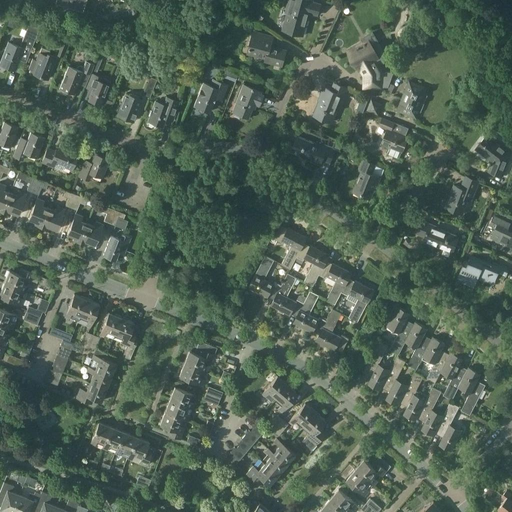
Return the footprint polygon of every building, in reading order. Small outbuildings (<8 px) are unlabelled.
[(55,0),(55,4),(82,12),(85,0),(55,0)] [(317,15),(320,4),(313,2),(313,1),(310,0),(288,0),(285,12),(289,13),(284,30),(303,35),(309,13),(317,15)] [(266,58),(265,61),(281,65),(285,50),(271,46),(273,36),(252,30),(246,53),(250,54),(251,50),(250,54),(266,58)] [(381,71),(377,65),(382,62),(379,58),(385,54),(372,33),(361,38),(363,43),(348,52),(358,69),(362,67),(366,75),(366,87),(380,87),(381,71)] [(25,62),(34,39),(23,35),(19,46),(8,42),(0,61),(0,64),(15,71),(19,60),(25,62)] [(62,56),(69,40),(61,37),(55,53),(62,56)] [(56,56),(45,52),(44,55),(39,53),(31,73),(47,79),(56,56)] [(168,67),(172,59),(167,57),(163,66),(168,67)] [(84,86),(93,63),(84,60),(82,66),(80,65),(76,67),(75,69),(68,66),(59,88),(74,94),(78,83),(84,86)] [(95,61),(91,70),(96,72),(100,63),(95,61)] [(236,64),(235,74),(243,74),(244,64),(236,64)] [(100,104),(108,84),(98,80),(100,76),(92,73),(86,88),(91,91),(88,100),(90,100),(89,102),(97,105),(97,103),(100,104)] [(149,96),(156,81),(149,78),(142,93),(149,96)] [(221,101),(227,84),(212,78),(209,85),(203,82),(193,106),(209,112),(214,98),(221,101)] [(421,112),(427,96),(425,95),(428,88),(409,81),(397,110),(416,118),(419,111),(421,112)] [(341,103),(347,88),(333,82),(330,90),(323,87),(320,95),(321,95),(313,115),(329,122),(338,102),(341,103)] [(258,106),(262,95),(260,94),(261,92),(243,84),(232,112),(247,118),(251,109),(254,110),(256,105),(258,106)] [(132,121),(141,99),(125,93),(116,115),(132,121)] [(172,121),(179,101),(166,96),(163,104),(154,101),(147,121),(163,126),(165,119),(172,121)] [(378,115),(382,103),(371,99),(366,110),(378,115)] [(357,120),(360,112),(352,109),(349,116),(357,120)] [(402,151),(408,136),(391,130),(394,123),(382,118),(379,125),(387,129),(381,144),(389,148),(389,146),(402,151)] [(13,139),(18,127),(4,122),(0,129),(0,142),(10,147),(13,139)] [(36,157),(44,138),(30,132),(27,140),(20,137),(13,155),(22,159),(24,152),(36,157)] [(501,176),(510,153),(487,134),(476,148),(493,161),(489,171),(501,176)] [(319,145),(297,136),(291,152),(306,158),(306,159),(320,165),(322,160),(330,163),(336,149),(320,143),(319,145)] [(41,162),(62,170),(64,166),(72,169),(79,151),(60,144),(58,148),(54,147),(53,150),(46,147),(41,162)] [(352,153),(354,148),(344,144),(342,149),(352,153)] [(101,178),(109,159),(94,153),(91,162),(84,159),(77,176),(88,180),(90,173),(101,178)] [(377,184),(380,177),(371,174),(375,164),(362,159),(358,170),(361,171),(353,192),(370,198),(375,184),(377,184)] [(0,164),(0,175),(2,171),(6,173),(8,168),(0,164)] [(32,192),(37,179),(27,175),(25,180),(29,182),(26,190),(32,192)] [(471,201),(479,181),(465,175),(460,187),(454,185),(445,207),(462,214),(468,200),(471,201)] [(37,179),(32,192),(37,194),(40,187),(45,188),(47,183),(37,179)] [(0,209),(3,211),(10,192),(3,190),(5,185),(0,182),(0,209)] [(10,192),(3,211),(9,214),(10,212),(17,214),(26,193),(19,190),(17,195),(10,192)] [(71,207),(76,195),(65,191),(63,196),(68,197),(65,205),(71,207)] [(76,195),(71,207),(76,209),(79,202),(83,204),(85,199),(76,195)] [(41,226),(48,208),(42,205),(43,200),(37,198),(28,219),(35,222),(34,224),(41,226)] [(48,208),(41,226),(48,229),(48,227),(55,230),(64,208),(57,206),(55,210),(48,208)] [(109,223),(114,210),(103,206),(101,211),(106,213),(103,220),(109,223)] [(114,210),(109,223),(114,224),(117,216),(123,218),(124,214),(114,210)] [(79,241),(87,223),(80,220),(82,216),(75,213),(67,234),(74,237),(73,239),(79,241)] [(511,228),(508,227),(511,221),(495,213),(490,224),(495,226),(490,237),(504,244),(502,248),(506,251),(511,252),(511,250),(511,228)] [(452,252),(458,236),(437,228),(438,227),(421,220),(416,234),(424,237),(422,242),(430,245),(431,244),(452,252)] [(87,223),(79,241),(86,244),(87,242),(94,245),(102,224),(96,221),(94,226),(87,223)] [(294,260),(296,257),(301,247),(303,243),(307,237),(288,227),(288,228),(281,225),(274,239),(281,242),(282,240),(291,245),(281,264),(290,269),(294,260)] [(124,254),(130,238),(121,234),(119,238),(111,235),(103,255),(115,260),(118,251),(124,254)] [(303,243),(301,247),(296,257),(303,260),(304,258),(313,263),(303,282),(312,287),(319,274),(318,274),(322,267),(326,261),(329,255),(310,245),(310,246),(303,243)] [(281,285),(274,282),(273,284),(264,279),(274,260),(265,255),(249,287),(267,297),(268,296),(274,299),(277,292),(278,292),(281,285)] [(489,263),(470,255),(468,261),(464,260),(456,281),(469,286),(473,276),(492,284),(497,273),(505,276),(508,269),(489,261),(489,263)] [(344,285),(345,285),(348,278),(351,272),(333,263),(332,264),(326,261),(322,267),(318,274),(319,274),(325,278),(327,276),(335,280),(326,299),(335,304),(341,292),(344,285)] [(4,283),(26,292),(29,286),(22,284),(25,278),(36,283),(39,275),(20,268),(18,274),(9,270),(4,283)] [(303,303),(306,297),(301,295),(299,295),(296,301),(286,297),(296,278),(287,273),(281,285),(278,292),(277,292),(274,299),(271,305),(290,314),(290,313),(296,317),(300,310),(304,303),(303,303)] [(341,292),(348,296),(349,293),(358,298),(348,317),(357,322),(374,290),(355,280),(355,282),(348,278),(345,285),(344,285),(341,292)] [(26,292),(4,283),(0,291),(0,295),(21,304),(24,299),(18,296),(20,290),(26,292)] [(319,319),(318,319),(309,315),(319,295),(310,291),(306,297),(303,303),(304,303),(300,310),(296,317),(293,322),(312,332),(318,335),(319,334),(326,320),(320,318),(319,319)] [(80,316),(87,298),(81,296),(80,297),(74,294),(65,317),(68,318),(71,312),(80,316)] [(87,298),(80,316),(88,319),(86,325),(90,327),(99,304),(98,304),(92,301),(92,300),(87,298)] [(25,312),(39,318),(41,311),(28,306),(25,312)] [(405,341),(413,324),(405,320),(409,312),(397,306),(398,306),(397,306),(387,326),(399,332),(389,349),(398,354),(405,341)] [(0,323),(12,328),(14,323),(8,320),(11,314),(17,316),(0,308),(0,323)] [(332,308),(326,320),(319,334),(318,335),(316,340),(334,350),(335,349),(342,352),(348,338),(341,335),(340,337),(331,332),(341,313),(332,308)] [(36,324),(39,318),(25,312),(23,319),(36,324)] [(114,334),(121,316),(115,314),(115,315),(109,312),(108,312),(99,335),(103,336),(105,330),(114,334)] [(121,316),(114,334),(122,337),(119,344),(126,346),(122,356),(129,359),(137,339),(134,337),(136,332),(130,330),(133,322),(127,319),(121,316)] [(422,356),(431,339),(423,335),(427,328),(415,322),(415,321),(413,324),(405,341),(416,347),(407,365),(416,369),(423,356),(422,356)] [(12,329),(12,328),(0,323),(0,337),(7,341),(9,335),(3,333),(6,326),(12,329)] [(433,334),(436,325),(430,323),(427,333),(433,334)] [(87,348),(93,335),(86,332),(81,346),(87,348)] [(93,335),(87,348),(93,351),(99,337),(93,335)] [(440,371),(449,354),(441,350),(445,343),(433,337),(433,336),(431,339),(422,356),(423,356),(434,362),(425,380),(434,384),(441,371),(440,371)] [(16,348),(22,345),(19,339),(13,342),(16,348)] [(61,347),(71,351),(71,349),(73,343),(62,339),(60,345),(61,345),(61,347)] [(390,370),(390,369),(378,364),(388,346),(379,341),(363,371),(372,376),(368,383),(380,389),(382,386),(390,370)] [(68,358),(71,351),(61,347),(60,349),(59,349),(56,354),(68,358)] [(95,349),(93,354),(104,359),(106,353),(95,349)] [(184,363),(206,372),(209,367),(203,364),(205,358),(211,361),(213,354),(200,349),(198,354),(189,351),(184,363)] [(458,386),(467,370),(459,366),(463,358),(451,352),(450,351),(449,354),(440,371),(441,371),(452,377),(443,395),(452,400),(459,387),(458,386)] [(65,364),(68,358),(56,354),(54,359),(65,364)] [(88,367),(111,376),(112,376),(114,371),(113,370),(116,364),(93,354),(92,358),(98,361),(94,369),(88,367)] [(19,366),(22,360),(8,355),(6,361),(19,366)] [(408,385),(396,379),(406,361),(397,356),(390,369),(390,370),(382,386),(390,390),(386,398),(398,404),(397,404),(398,405),(400,402),(408,385)] [(62,372),(65,364),(54,359),(52,365),(53,366),(52,368),(62,372)] [(206,372),(184,363),(179,376),(201,385),(204,379),(198,376),(200,370),(206,372)] [(108,382),(111,376),(88,367),(87,370),(93,373),(89,382),(107,389),(109,383),(108,382)] [(458,386),(459,387),(470,392),(461,410),(470,415),(479,397),(486,401),(490,393),(483,389),(485,385),(477,380),(480,373),(469,367),(468,367),(467,370),(458,386)] [(59,379),(62,372),(52,368),(51,370),(50,369),(48,375),(59,379)] [(426,400),(425,400),(414,394),(423,376),(414,372),(408,385),(400,402),(408,406),(404,413),(415,419),(415,420),(416,420),(417,417),(426,400)] [(57,385),(59,379),(48,375),(46,380),(57,385)] [(275,398),(287,384),(282,379),(282,380),(276,376),(261,394),(264,397),(268,392),(275,398)] [(104,395),(107,389),(89,382),(86,391),(79,388),(76,397),(91,404),(93,398),(101,401),(101,400),(104,394),(104,395)] [(287,384),(275,398),(282,404),(278,409),(281,412),(297,393),(292,389),(292,388),(287,384)] [(169,399),(192,409),(194,403),(188,400),(191,394),(197,396),(174,387),(169,399)] [(206,393),(219,398),(221,392),(208,387),(206,393)] [(444,415),(443,415),(432,409),(441,391),(432,387),(425,400),(426,400),(417,417),(425,421),(421,429),(433,435),(434,435),(435,432),(444,415)] [(216,404),(219,398),(206,393),(203,399),(216,404)] [(192,409),(169,399),(164,412),(187,421),(189,415),(183,413),(186,406),(192,409)] [(444,415),(435,432),(443,436),(439,444),(451,450),(462,430),(450,424),(459,407),(450,402),(443,415),(444,415)] [(309,408),(304,403),(288,422),(291,424),(295,419),(303,426),(315,411),(310,407),(309,408)] [(315,411),(303,426),(310,432),(301,442),(310,450),(326,432),(320,426),(325,421),(319,416),(320,415),(315,411)] [(187,421),(164,412),(159,424),(169,428),(167,434),(180,439),(184,428),(178,425),(181,419),(187,421)] [(273,431),(282,420),(277,415),(267,426),(273,431)] [(473,429),(483,426),(481,419),(471,423),(473,429)] [(282,420),(273,431),(278,435),(287,424),(282,420)] [(102,448),(111,426),(98,421),(90,443),(94,445),(96,440),(104,443),(102,448)] [(210,430),(213,423),(207,421),(204,428),(210,430)] [(251,430),(259,436),(264,430),(255,422),(251,427),(252,428),(251,430)] [(115,453),(123,431),(111,426),(102,448),(106,449),(108,445),(116,448),(114,453),(115,453)] [(256,439),(259,436),(251,430),(250,431),(248,430),(244,435),(254,442),(256,439)] [(127,458),(136,436),(123,431),(115,453),(119,454),(121,450),(129,453),(127,458)] [(200,447),(202,441),(189,435),(186,441),(200,447)] [(250,447),(254,442),(244,435),(241,439),(250,447)] [(136,436),(127,458),(131,459),(133,454),(141,458),(139,462),(146,465),(150,455),(144,452),(148,441),(136,436)] [(267,448),(286,464),(287,465),(291,460),(290,459),(295,454),(276,438),(273,441),(278,445),(272,452),(267,448)] [(244,453),(250,447),(241,439),(236,444),(238,445),(237,447),(244,453)] [(239,459),(244,453),(237,447),(235,448),(234,447),(230,452),(239,459)] [(281,470),(286,464),(267,448),(265,451),(270,455),(264,463),(278,475),(282,470),(281,470)] [(235,464),(239,459),(230,452),(226,456),(235,464)] [(355,469),(374,485),(378,481),(373,476),(377,472),(382,476),(391,466),(379,456),(371,466),(364,459),(355,469)] [(108,471),(110,465),(102,463),(100,469),(108,471)] [(274,480),(278,475),(264,463),(258,470),(252,466),(246,473),(257,483),(261,478),(269,485),(273,479),(274,480)] [(121,475),(122,469),(115,467),(113,473),(121,475)] [(374,486),(374,485),(355,469),(346,480),(365,495),(369,491),(364,486),(369,481),(374,486)] [(490,477),(484,484),(488,488),(494,481),(490,477)] [(249,490),(253,486),(247,481),(243,485),(249,490)] [(0,509),(7,511),(12,511),(19,495),(11,492),(13,486),(3,482),(0,489),(0,506),(0,509)] [(330,499),(345,511),(350,511),(352,510),(347,506),(352,501),(357,505),(339,489),(330,499)] [(511,511),(511,500),(510,499),(511,497),(511,495),(506,490),(501,497),(505,500),(497,509),(501,511),(511,511)] [(53,511),(56,506),(48,503),(51,495),(41,491),(40,494),(32,511),(53,511)] [(32,511),(40,494),(34,492),(33,494),(29,493),(27,498),(19,495),(12,511),(32,511)] [(74,511),(77,505),(78,503),(68,499),(64,509),(56,506),(53,511),(74,511)] [(344,511),(345,511),(330,499),(321,509),(324,511),(342,511),(343,511),(344,511)] [(366,504),(375,511),(377,511),(381,508),(370,499),(366,504)] [(263,511),(266,509),(259,502),(251,511),(246,508),(243,511),(263,511)] [(441,511),(442,511),(438,507),(437,507),(433,502),(419,511),(441,511)]
